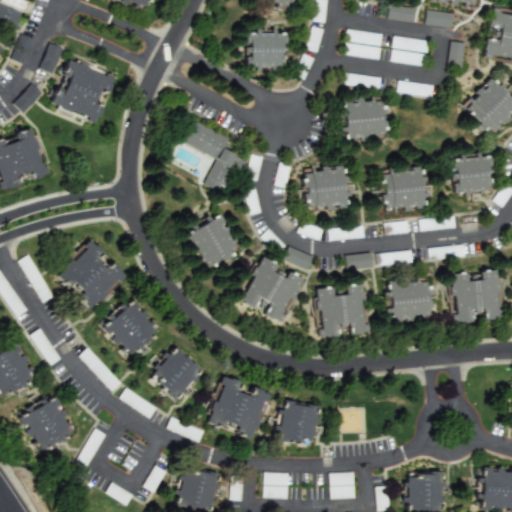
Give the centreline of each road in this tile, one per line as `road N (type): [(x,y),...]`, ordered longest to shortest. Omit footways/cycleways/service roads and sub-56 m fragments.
road 1 (residential): [(511,351),(340,369),(293,365),(225,340),(193,316),(143,242),(133,152),(142,111),(195,0)]
road 2 (residential): [(0,245),(133,201)]
road 3 (residential): [(133,201),(102,192),(0,215)]
